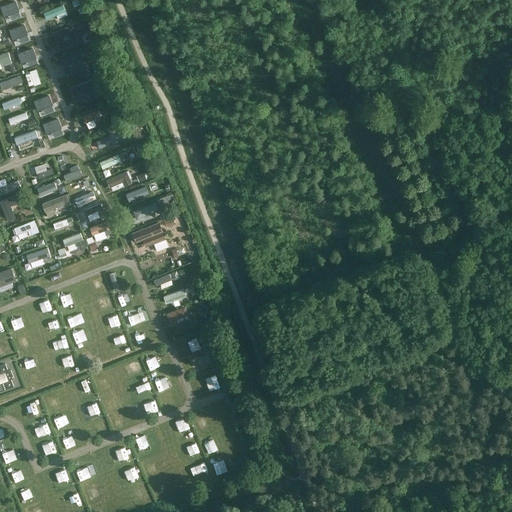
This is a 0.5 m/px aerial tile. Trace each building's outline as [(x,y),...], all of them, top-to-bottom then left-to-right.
[(19,10),(16,1),(1,7),(4,16),(10,14),(18,11),(19,10)] [(24,25),(10,30),(13,39),(19,37),(27,34),(24,25)] [(72,25),(53,32),(56,40),(68,35),(71,45),(79,42),(72,25)] [(95,29),(88,32),(92,44),(99,41),(95,29)] [(33,48),(18,54),(21,62),(27,60),(35,57),(36,57),(33,48)] [(11,51),(0,54),(0,61),(1,62),(2,66),(9,64),(12,63),(11,59),(10,56),(12,56),(11,51)] [(84,51),(61,59),(63,66),(73,62),(76,72),(90,67),(84,51)] [(0,81),(0,88),(0,90),(18,83),(16,76),(0,81)] [(93,79),(71,88),(74,95),(83,92),(86,100),(96,97),(99,96),(93,79)] [(49,95),(35,101),(38,110),(44,108),(52,105),(52,104),(49,95)] [(32,108),(7,118),(9,125),(34,115),(32,108)] [(85,124),(100,115),(95,108),(81,117),(85,124)] [(58,119),(43,124),(47,133),(52,131),(60,128),(61,128),(58,119)] [(34,128),(18,134),(21,141),(37,134),(34,128)] [(99,136),(100,141),(111,139),(110,133),(99,136)] [(107,166),(118,160),(115,154),(104,159),(107,166)] [(44,164),(36,167),(39,177),(53,173),(52,168),(46,170),(44,164)] [(63,175),(66,181),(81,173),(78,167),(63,175)] [(127,172),(107,181),(110,188),(112,187),(123,183),(124,186),(125,186),(132,183),(131,179),(133,179),(129,171),(128,172),(127,172)] [(145,174),(137,177),(140,183),(147,180),(145,174)] [(42,189),(43,195),(61,191),(59,185),(42,189)] [(70,190),(72,199),(92,194),(90,185),(70,190)] [(123,192),(125,197),(136,194),(135,188),(123,192)] [(14,196),(1,201),(6,215),(8,220),(15,217),(13,212),(10,205),(19,202),(16,195),(14,196)] [(47,203),(43,204),(46,211),(53,209),(65,204),(64,203),(69,201),(67,195),(62,197),(47,203)] [(167,198),(158,201),(161,209),(169,205),(168,201),(167,198)] [(35,220),(15,227),(17,234),(18,234),(32,228),(34,233),(39,231),(37,226),(35,220)] [(108,221),(91,227),(93,234),(105,230),(106,234),(112,232),(110,228),(108,221)] [(160,223),(134,234),(137,243),(144,240),(146,247),(166,239),(160,223)] [(81,232),(64,239),(66,246),(68,245),(77,241),(80,247),(80,249),(86,247),(81,232)] [(20,246),(27,268),(37,265),(35,259),(43,256),(40,248),(27,253),(24,244),(20,246)] [(192,246),(185,248),(186,254),(194,252),(192,246)] [(164,267),(169,264),(162,250),(157,252),(164,267)] [(12,268),(0,272),(0,289),(1,292),(8,289),(6,284),(12,282),(16,281),(12,268)] [(173,272),(159,278),(164,289),(178,283),(173,272)] [(96,282),(100,292),(111,288),(106,277),(96,282)] [(193,284),(195,290),(202,288),(200,282),(193,284)] [(173,305),(193,298),(189,288),(169,295),(173,305)] [(125,300),(131,298),(128,291),(123,293),(125,300)] [(61,297),(63,306),(74,304),(72,294),(61,297)] [(110,305),(115,302),(110,294),(105,298),(110,305)] [(40,300),(40,309),(55,308),(54,299),(40,300)] [(183,309),(166,315),(170,326),(176,324),(175,320),(186,316),(183,309)] [(119,314),(108,319),(114,330),(125,325),(119,314)] [(54,331),(64,326),(58,316),(49,321),(54,331)] [(90,341),(86,329),(75,332),(79,345),(90,341)] [(138,331),(140,341),(146,339),(144,330),(138,331)] [(57,339),(60,347),(71,343),(67,335),(57,339)] [(118,339),(122,349),(132,345),(128,335),(118,339)] [(197,352),(213,347),(209,335),(194,340),(197,352)] [(15,339),(18,350),(28,347),(25,336),(15,339)] [(87,363),(99,359),(95,348),(83,352),(87,363)] [(74,353),(64,357),(69,367),(79,363),(74,353)] [(23,359),(27,368),(40,363),(36,354),(23,359)] [(212,357),(203,361),(207,370),(217,366),(212,357)] [(144,359),(133,364),(138,376),(149,372),(144,359)] [(0,391),(14,386),(11,379),(14,378),(11,370),(8,371),(6,363),(0,365),(0,391)] [(43,371),(33,375),(36,383),(46,379),(43,371)] [(105,387),(117,382),(112,373),(101,378),(105,387)] [(219,373),(209,376),(212,387),(222,384),(219,373)] [(92,377),(86,379),(91,391),(97,389),(92,377)] [(62,396),(49,399),(52,407),(64,404),(62,396)] [(175,396),(166,398),(169,410),(178,408),(175,396)] [(160,397),(150,400),(152,409),(162,407),(160,397)] [(40,400),(28,404),(32,416),(44,412),(40,400)] [(104,402),(94,405),(97,416),(107,413),(104,402)] [(118,430),(129,426),(125,416),(115,420),(118,430)] [(202,429),(215,426),(212,416),(200,419),(202,429)] [(97,422),(103,433),(112,427),(106,417),(97,422)] [(178,422),(183,435),(194,431),(188,417),(178,422)] [(38,420),(39,429),(51,428),(51,420),(38,420)] [(72,420),(59,423),(62,432),(74,429),(72,420)] [(211,449),(223,447),(220,435),(209,437),(211,449)] [(68,450),(78,446),(75,440),(66,444),(68,450)] [(151,442),(140,446),(144,456),(155,452),(151,442)] [(131,445),(119,449),(123,460),(135,456),(131,445)] [(220,462),(224,470),(234,465),(230,457),(220,462)] [(197,464),(202,475),(212,470),(207,460),(197,464)] [(153,472),(162,468),(159,461),(150,465),(153,472)] [(80,465),(82,476),(88,474),(85,464),(80,465)] [(24,468),(15,473),(18,480),(28,476),(24,468)] [(132,473),(135,481),(145,478),(142,469),(132,473)] [(61,472),(64,483),(76,480),(73,470),(61,472)] [(167,482),(157,486),(160,495),(171,491),(167,482)] [(75,500),(86,494),(81,484),(70,490),(75,500)] [(35,490),(24,493),(27,503),(38,499),(35,490)]
